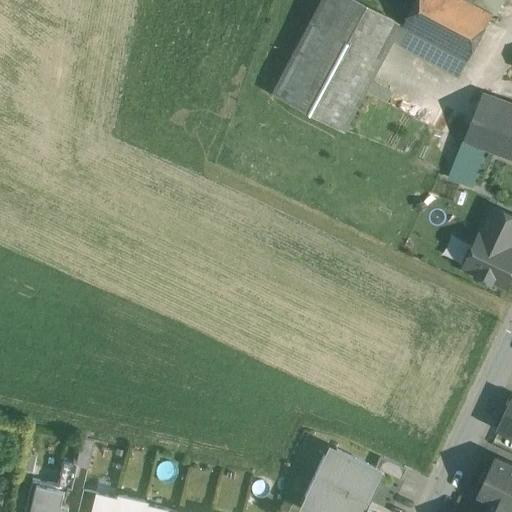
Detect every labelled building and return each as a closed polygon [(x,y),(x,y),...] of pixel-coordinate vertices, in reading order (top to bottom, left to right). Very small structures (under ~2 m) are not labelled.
[(399,23),(356,0),(320,0),(273,91),(343,128),(399,23)] [(474,3),(468,0),(416,0),(403,24),(468,59),(493,13),(474,3)] [(502,0),(475,0),(474,3),(493,13),(495,14),(502,0)] [(468,59),(403,24),(393,42),(458,77),(468,59)] [(511,103),(483,93),(449,177),(472,185),(487,149),(511,157),(511,103)] [(511,243),(511,214),(499,208),(498,207),(496,206),(484,232),(511,245),(511,243)] [(484,232),(481,231),(465,266),(478,272),(478,274),(492,281),(493,279),(506,286),(511,273),(511,244),(511,245),(484,232)] [(451,233),(444,254),(464,261),(471,240),(451,233)] [(511,403),(499,429),(511,434),(511,403)] [(336,448),(332,457),(324,454),(304,495),(312,499),(308,508),(316,511),(363,511),(365,508),(383,470),(375,466),(336,448)] [(405,468),(390,460),(380,456),(375,466),(383,470),(400,478),(405,468)] [(496,497),(488,511),(511,511),(511,465),(496,458),(481,490),(496,497)] [(57,483),(32,478),(24,511),(65,511),(68,503),(64,502),(67,487),(71,488),(77,463),(63,460),(57,483)] [(89,511),(95,491),(83,489),(78,511),(89,511)] [(117,496),(95,491),(89,511),(113,511),(118,493),(117,496)] [(141,511),(145,499),(118,493),(113,511),(141,511)] [(166,507),(144,502),(145,499),(141,511),(165,511),(166,508),(166,507)]
